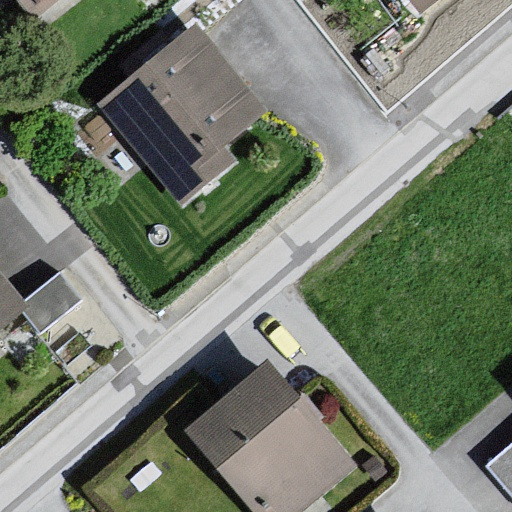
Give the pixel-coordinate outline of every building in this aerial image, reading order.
[(10,0),(16,8),(47,30),(87,4),(88,0),(10,0)] [(395,0),(418,29),(452,0),(395,0)] [(276,134),(200,37),(103,111),(183,215),(276,134)] [(0,346),(26,320),(0,287),(0,346)] [(267,361),(184,427),(251,511),(291,511),(350,465),(267,361)] [(511,447),(488,468),(511,495),(511,447)]
